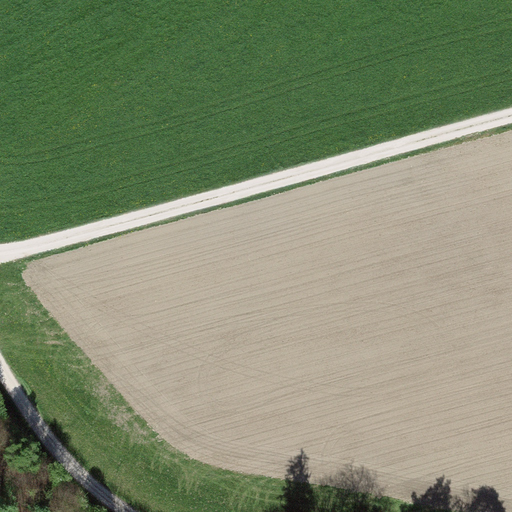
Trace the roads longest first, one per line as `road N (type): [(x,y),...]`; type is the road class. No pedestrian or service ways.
road 1 (track): [(511,113),(0,252)]
road 2 (track): [(120,511),(66,464),(0,368)]
